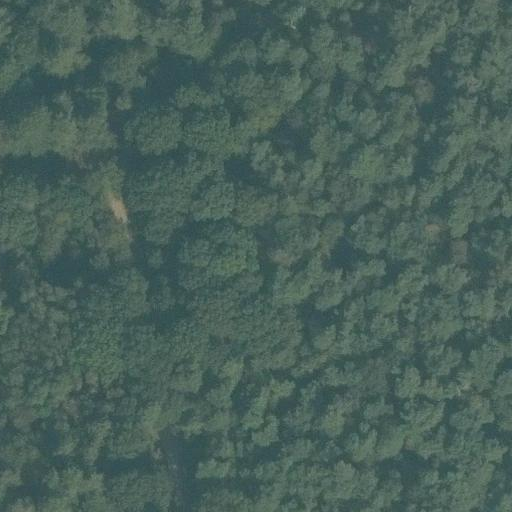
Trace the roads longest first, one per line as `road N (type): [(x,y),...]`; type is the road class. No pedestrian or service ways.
road 1 (track): [(177,511),(110,161)]
road 2 (track): [(123,156),(287,0)]
road 3 (track): [(110,161),(88,0)]
